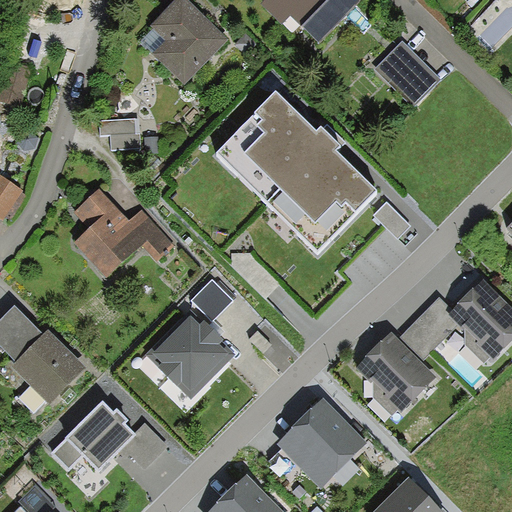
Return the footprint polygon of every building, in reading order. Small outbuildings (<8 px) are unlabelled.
[(183,0),(182,0),(153,29),(167,43),(155,55),(184,84),(226,43),(183,0)] [(359,2),(356,0),(270,0),(265,7),(286,26),(293,19),(320,44),(359,2)] [(439,79),(403,42),(375,69),(412,106),(439,79)] [(27,70),(4,64),(0,80),(0,102),(17,107),(27,70)] [(377,191),(277,96),(221,155),(320,250),(377,191)] [(134,138),(134,124),(99,125),(99,141),(111,140),(112,155),(140,154),(140,138),(134,138)] [(154,143),(143,143),(143,156),(154,155),(154,143)] [(0,216),(3,219),(18,194),(0,183),(0,216)] [(99,193),(73,215),(91,235),(78,246),(108,280),(144,248),(156,262),(173,247),(143,212),(127,226),(99,193)] [(511,311),(482,282),(446,317),(493,364),(511,345),(511,311)] [(43,338),(14,312),(0,327),(0,346),(18,363),(9,372),(49,409),(88,368),(49,332),(43,338)] [(231,348),(194,314),(155,356),(192,390),(231,348)] [(437,384),(390,336),(354,371),(402,419),(437,384)] [(277,443),(322,488),(366,443),(322,399),(277,443)] [(83,486),(132,438),(101,406),(52,454),(83,486)] [(209,511),(284,511),(247,474),(209,511)] [(443,511),(411,477),(372,511),(443,511)]
